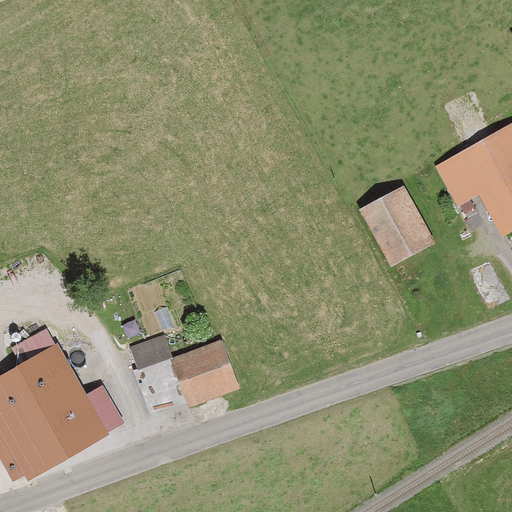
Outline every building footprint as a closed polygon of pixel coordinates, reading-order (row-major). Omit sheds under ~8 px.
[(500,232),(511,226),(511,121),(436,157),(458,203),(481,193),(500,232)] [(408,180),(361,203),(390,263),(438,240),(408,180)] [(0,453),(1,453),(14,479),(129,422),(107,379),(86,390),(53,323),(15,342),(23,359),(0,370),(0,453)] [(168,331),(132,341),(139,365),(175,355),(168,331)] [(191,405),(243,384),(224,334),(171,355),(191,405)]
